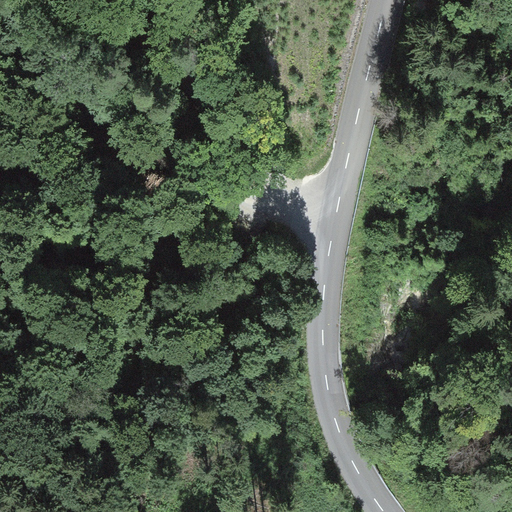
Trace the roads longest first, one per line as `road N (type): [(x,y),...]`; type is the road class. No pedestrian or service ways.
road 1 (tertiary): [(388,511),(344,443),(325,362),(329,256),(388,0)]
road 2 (track): [(321,215),(266,208),(50,71),(0,49)]
road 3 (track): [(118,0),(321,215),(337,219)]
